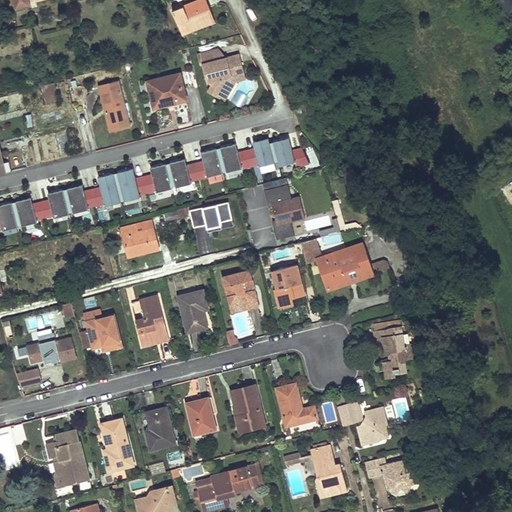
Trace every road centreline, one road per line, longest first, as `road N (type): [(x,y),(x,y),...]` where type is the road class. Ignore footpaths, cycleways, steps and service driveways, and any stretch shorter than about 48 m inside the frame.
road 1 (residential): [(232,0),(282,104),(277,114),(0,182)]
road 2 (residential): [(328,354),(293,342),(0,416)]
